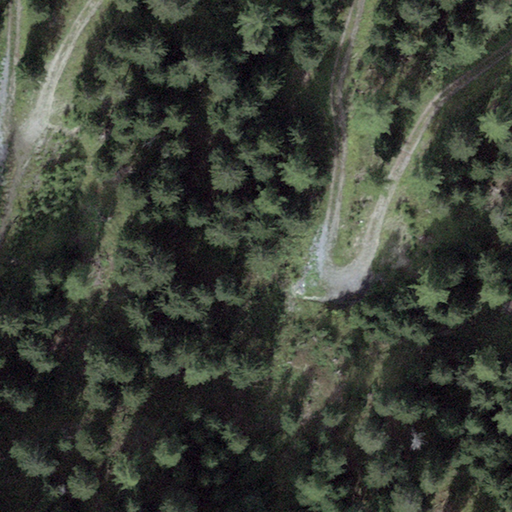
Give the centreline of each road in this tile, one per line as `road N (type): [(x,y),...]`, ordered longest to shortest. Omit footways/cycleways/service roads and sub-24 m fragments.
road 1 (track): [(511,41),(434,101),(382,191),(357,261),(330,278),(321,255),(334,179),(336,70),(355,0)]
road 2 (track): [(92,0),(33,117),(11,137),(3,106),(11,0)]
